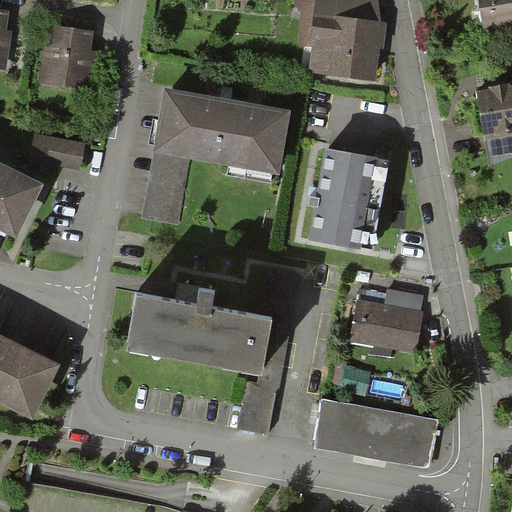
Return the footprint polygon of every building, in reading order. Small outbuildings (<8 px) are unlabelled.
[(0,0),(0,57),(7,58),(10,23),(6,23),(8,1),(0,0)] [(299,44),(313,47),(309,74),(376,81),(380,50),(384,51),(386,23),(380,22),(378,0),(296,0),(297,4),(300,14),(299,44)] [(511,0),(482,0),(484,10),(511,6),(511,0)] [(47,37),(43,75),(93,80),(96,46),(92,45),(94,23),(55,20),(53,38),(47,37)] [(511,84),(481,89),(488,143),(511,140),(511,84)] [(164,93),(154,151),(189,157),(273,171),(283,113),(164,93)] [(84,144),(35,136),(28,176),(48,179),(50,165),(79,170),(84,144)] [(327,146),(310,239),(360,248),(377,156),(327,146)] [(178,222),(189,157),(154,151),(143,216),(178,222)] [(0,163),(0,232),(14,239),(43,185),(0,163)] [(273,318),(262,375),(259,386),(249,384),(240,427),(268,433),(300,279),(269,273),(260,316),(273,318)] [(195,305),(136,294),(126,348),(262,375),(273,318),(260,316),(211,308),(215,290),(198,287),(195,305)] [(358,300),(351,341),(416,351),(425,298),(389,291),(387,304),(358,300)] [(0,342),(0,405),(29,420),(54,369),(0,342)] [(439,422),(320,400),(311,448),(430,469),(439,422)]
